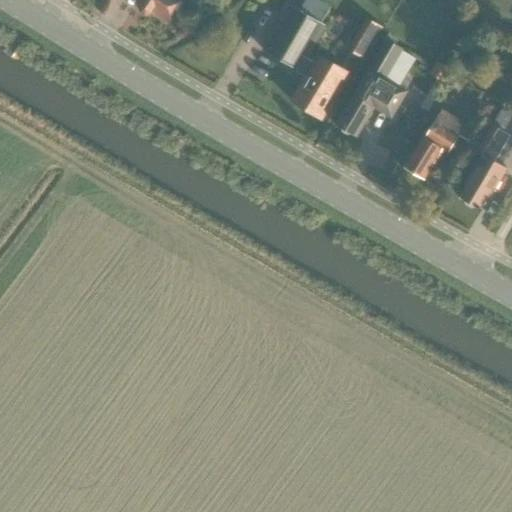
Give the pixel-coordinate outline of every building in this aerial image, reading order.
[(140,0),(140,1),(143,2),(140,6),(141,12),(146,15),(151,13),(153,11),(167,20),(175,8),(178,10),(183,1),(181,0),(140,0)] [(330,6),(319,0),(306,0),(300,10),(290,5),(264,51),(299,71),(307,58),(326,25),(321,23),(330,6)] [(366,18),(360,28),(377,38),(383,27),(366,18)] [(369,67),(386,77),(402,50),(385,39),(369,67)] [(293,101),(321,118),(349,72),(320,55),(315,63),(307,58),(299,71),(308,76),(293,101)] [(438,61),(430,74),(443,82),(451,69),(438,61)] [(391,117),(406,91),(370,70),(355,95),(337,125),(356,137),(374,106),(391,117)] [(470,127),(442,110),(435,121),(425,137),(424,136),(405,168),(423,179),(434,160),(439,158),(444,149),(449,152),(460,135),(477,145),(489,124),(477,116),(470,127)] [(495,161),(501,151),(495,147),(504,131),(492,124),(476,152),(483,156),(466,185),(469,187),(462,198),(465,200),(466,204),(472,208),(476,207),(479,209),(491,189),(495,188),(507,168),(495,161)]
